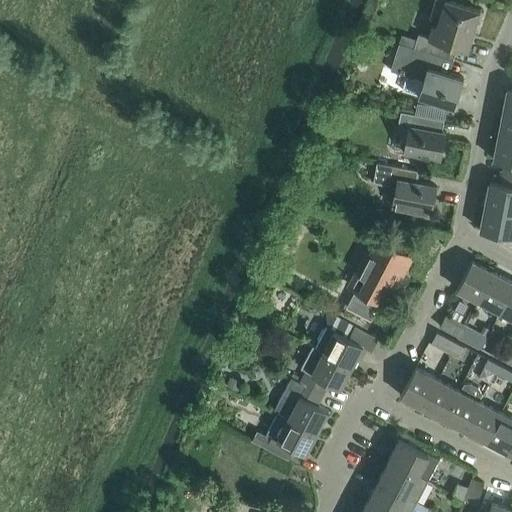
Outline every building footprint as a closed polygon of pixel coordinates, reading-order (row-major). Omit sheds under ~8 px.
[(409,37),(406,44),(453,58),(457,45),(468,49),(480,9),(452,0),(434,0),(430,14),(435,23),(432,24),(429,36),(419,32),(417,39),(409,37)] [(449,72),(453,58),(406,44),(398,71),(423,79),(419,94),(455,105),(464,76),(449,72)] [(398,126),(393,149),(403,151),(441,158),(446,131),(442,130),(444,118),(401,110),(398,126)] [(511,136),(511,112),(504,111),(499,134),(511,136)] [(511,173),(511,136),(499,134),(495,158),(505,160),(503,171),(511,173)] [(421,157),(419,165),(428,167),(430,158),(421,157)] [(420,169),(387,163),(376,161),(373,182),(397,186),(393,205),(431,212),(436,185),(417,181),(420,169)] [(511,209),(511,173),(503,171),(501,182),(490,180),(486,205),(511,209)] [(511,235),(511,209),(486,205),(481,229),(511,235)] [(357,288),(347,306),(371,319),(381,301),(391,280),(397,283),(403,271),(398,268),(406,253),(379,239),(371,254),(367,252),(356,272),(363,275),(357,288)] [(479,299),(494,271),(472,259),(457,288),(479,299)] [(500,311),(511,287),(511,280),(494,271),(479,299),(500,311)] [(511,316),(511,287),(500,311),(511,316)] [(460,336),(466,324),(446,314),(440,325),(460,336)] [(473,329),(466,324),(460,336),(468,340),(473,329)] [(328,325),(316,346),(316,347),(352,366),(364,344),(372,348),(378,337),(355,325),(349,336),(328,325)] [(451,352),(457,341),(437,331),(431,342),(451,352)] [(459,357),(465,345),(457,341),(451,352),(459,357)] [(340,388),(352,366),(316,347),(316,346),(313,345),(301,367),(306,370),(300,381),(324,393),(329,382),(340,388)] [(502,358),(506,350),(495,345),(491,352),(502,358)] [(511,353),(506,350),(502,358),(511,363),(511,353)] [(495,371),(499,364),(488,358),(484,365),(495,371)] [(511,370),(510,370),(499,364),(495,371),(511,380),(511,370)] [(423,406),(438,377),(416,366),(401,394),(423,406)] [(324,393),(300,381),(292,376),(274,409),(278,411),(317,431),(329,409),(318,404),(324,393)] [(444,417),(459,388),(438,377),(423,406),(444,417)] [(464,383),(461,389),(459,388),(444,417),(465,428),(480,400),(479,399),(482,393),(478,386),(472,383),(464,383)] [(486,439),(502,411),(480,400),(465,428),(486,439)] [(317,431),(278,411),(266,434),(271,436),(266,446),(289,459),(294,448),(306,454),(317,431)] [(508,451),(511,442),(511,416),(502,411),(486,439),(508,451)] [(400,437),(388,459),(417,474),(418,473),(428,479),(439,458),(400,437)] [(428,480),(417,474),(388,459),(377,480),(406,495),(417,501),(428,480)] [(477,503),(483,485),(484,482),(472,477),(469,486),(459,482),(455,493),(465,498),(464,499),(477,503)] [(410,511),(417,501),(406,495),(377,480),(366,501),(386,511),(410,511)] [(511,511),(511,510),(511,507),(491,500),(487,511),(511,511)] [(386,511),(366,501),(360,511),(386,511)]
